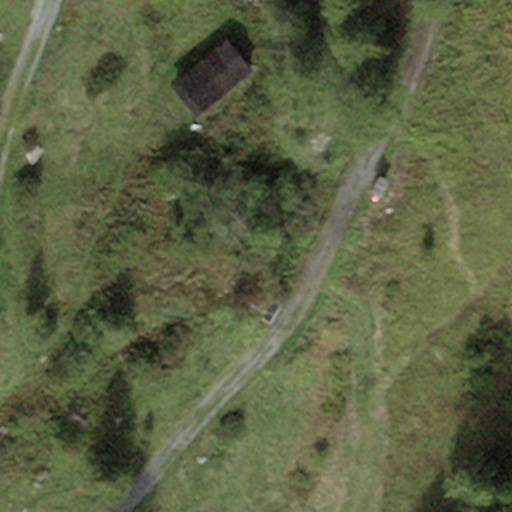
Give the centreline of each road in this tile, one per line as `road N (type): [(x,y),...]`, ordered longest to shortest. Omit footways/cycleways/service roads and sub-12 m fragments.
road 1 (track): [(114,511),(166,461),(302,290),(406,82),(430,0)]
road 2 (track): [(34,0),(0,119)]
